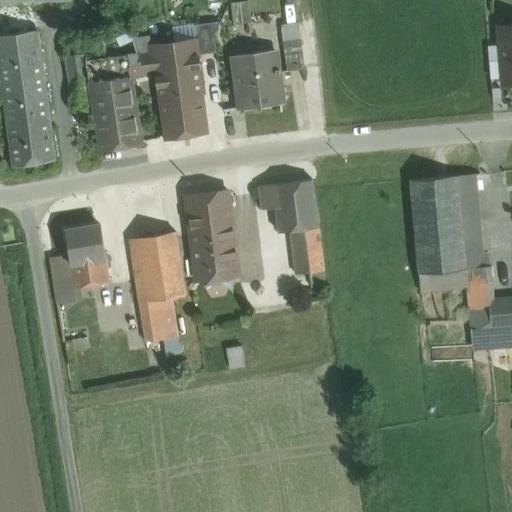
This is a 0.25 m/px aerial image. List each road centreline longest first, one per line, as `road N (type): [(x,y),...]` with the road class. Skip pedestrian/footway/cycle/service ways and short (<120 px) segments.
road 1 (residential): [(511,128),(222,155),(0,197)]
road 2 (track): [(26,197),(77,511)]
